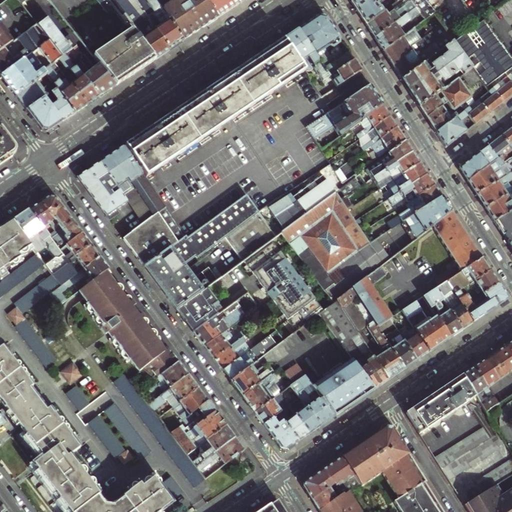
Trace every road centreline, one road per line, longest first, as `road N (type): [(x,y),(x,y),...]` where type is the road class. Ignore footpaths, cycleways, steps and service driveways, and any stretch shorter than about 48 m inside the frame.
road 1 (residential): [(47,164),(281,477)]
road 2 (residential): [(511,278),(331,0)]
road 3 (tertiary): [(292,0),(47,164)]
road 4 (residential): [(389,404),(511,321)]
road 5 (residential): [(281,477),(389,404)]
road 6 (residential): [(457,511),(389,404)]
